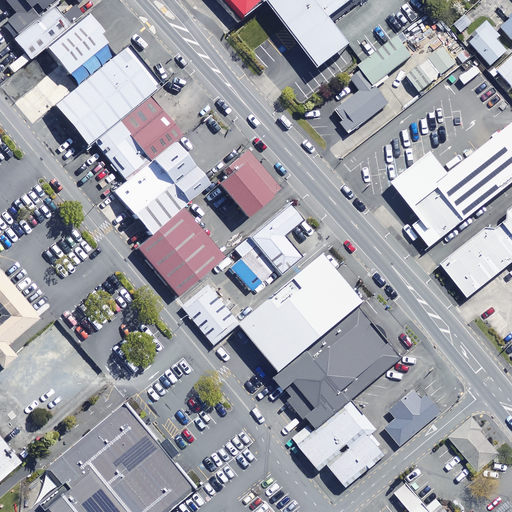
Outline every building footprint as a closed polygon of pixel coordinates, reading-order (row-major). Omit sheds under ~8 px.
[(18,35),(53,5),(59,0),(2,0),(14,14),(6,20),(18,35)] [(274,0),(273,0),(230,0),(251,22),(274,0)] [(360,2),(358,0),(277,0),(279,2),(273,6),(324,74),(356,50),(334,21),(360,2)] [(420,7),(414,0),(398,12),(404,19),(420,7)] [(61,15),(53,5),(18,35),(12,40),(30,61),(45,48),(84,16),(74,5),(61,15)] [(103,31),(88,13),(84,16),(45,48),(69,76),(107,44),(99,34),(103,31)] [(471,24),(464,16),(454,26),(461,34),(471,24)] [(511,17),(500,28),(511,41),(511,17)] [(499,38),(486,22),(474,32),(479,37),(470,45),(491,68),(507,54),(496,41),(499,38)] [(423,36),(430,44),(444,31),(438,23),(423,36)] [(362,72),(374,88),(411,59),(396,39),(359,68),(362,72)] [(86,146),(92,141),(118,120),(149,95),(160,86),(126,45),(52,106),(86,146)] [(442,47),(405,77),(419,95),(456,66),(442,47)] [(466,49),(455,57),(462,66),(472,58),(466,49)] [(511,86),(511,59),(498,73),(511,87),(511,86)] [(374,88),(362,72),(351,81),(361,93),(337,112),(343,119),(339,123),(350,136),(388,106),(374,88)] [(152,161),(173,143),(182,135),(149,95),(118,120),(152,161)] [(152,161),(118,120),(92,141),(126,182),(152,161)] [(424,163),(454,141),(451,136),(435,147),(419,125),(404,135),(424,163)] [(133,215),(150,235),(182,209),(209,186),(201,176),(193,167),(173,143),(152,161),(126,182),(114,192),(133,215)] [(279,189),(245,150),(221,170),(226,176),(215,185),(243,219),(279,189)] [(511,186),(484,152),(413,210),(432,233),(422,241),(431,251),(511,186)] [(300,219),(287,203),(247,236),(279,274),(301,255),(283,234),(300,219)] [(224,257),(182,209),(150,235),(135,248),(177,297),(224,257)] [(469,307),(511,271),(511,216),(442,274),(469,307)] [(262,256),(247,239),(233,251),(241,261),(230,270),(249,293),(275,271),(262,256)] [(279,372),(360,304),(364,301),(333,265),(340,259),(330,248),(240,323),(279,372)] [(41,317),(0,268),(0,315),(1,316),(0,316),(0,367),(1,369),(15,357),(6,346),(41,317)] [(240,319),(210,283),(182,306),(212,343),(240,319)] [(403,355),(360,304),(279,372),(275,375),(317,426),(351,398),(403,355)] [(385,427),(400,445),(442,410),(428,393),(422,398),(413,388),(388,409),(396,418),(385,427)] [(377,428),(351,398),(317,426),(298,443),(320,470),(328,463),(347,487),(386,454),(369,434),(377,428)] [(162,443),(128,403),(47,470),(60,486),(29,511),(168,511),(195,490),(199,487),(162,443)] [(499,458),(473,420),(449,437),(476,474),(499,458)] [(0,480),(21,463),(0,438),(0,480)] [(429,511),(425,507),(404,483),(392,493),(409,511),(408,511),(429,511)] [(511,511),(511,501),(509,497),(491,511),(449,511),(437,498),(425,507),(429,511),(511,511)]
